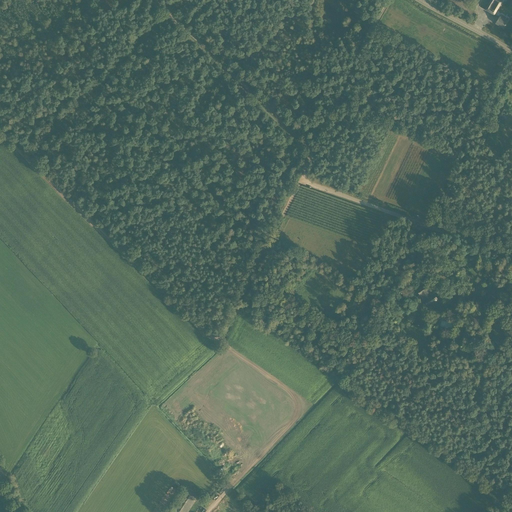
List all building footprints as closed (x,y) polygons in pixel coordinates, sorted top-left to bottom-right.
[(491,0),(485,10),(494,15),(498,8),(494,6),(497,0),(491,0)] [(499,17),(500,17),(496,24),(504,29),(508,22),(504,20),(506,17),(501,14),(499,17)] [(373,93),(368,99),(373,104),(379,98),(373,93)] [(425,286),(417,292),(419,295),(418,295),(423,302),(424,301),(428,308),(436,303),(439,301),(434,293),(431,295),(428,291),(425,286)] [(366,290),(357,305),(360,307),(365,309),(367,306),(371,299),(373,295),(369,293),(366,290)] [(463,346),(465,333),(456,332),(455,345),(463,346)] [(186,511),(195,498),(182,489),(167,511),(186,511)]
